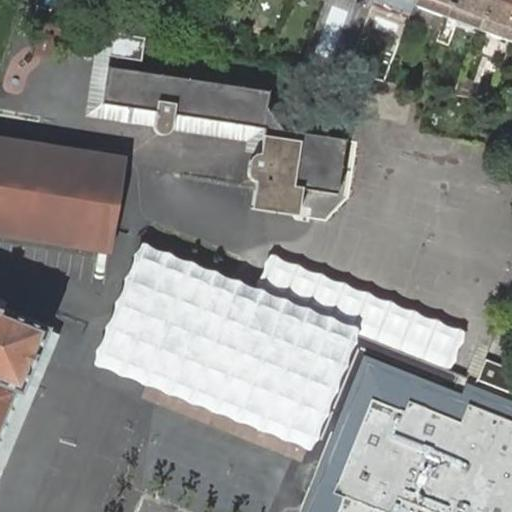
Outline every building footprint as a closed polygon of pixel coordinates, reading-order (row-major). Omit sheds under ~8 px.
[(415,0),(377,0),(411,12),(414,5),(415,0)] [(452,0),(415,0),(414,5),(428,10),(432,12),(446,17),(452,0)] [(457,21),(479,29),(489,0),(452,0),(446,17),(457,21)] [(511,0),(489,0),(479,29),(511,42),(511,41),(511,0)] [(25,16),(55,21),(58,10),(29,5),(25,16)] [(446,17),(437,40),(449,44),(457,21),(446,17)] [(266,118),(270,90),(108,66),(102,104),(155,112),(153,126),(153,128),(155,132),(159,135),(165,135),(168,132),(170,127),(173,114),(263,124),(260,149),(259,149),(258,149),(257,148),(256,148),(255,149),(254,149),(253,149),(252,150),(248,155),(246,168),(247,171),(248,174),(251,176),(255,177),(252,204),(299,211),(303,184),(339,190),(346,139),(275,128),(276,120),(266,118)] [(102,104),(104,89),(90,87),(87,114),(153,124),(155,112),(102,104)] [(263,124),(173,114),(170,127),(247,140),(245,149),(252,150),(253,149),(254,149),(255,149),(256,148),(257,148),(258,149),(259,149),(260,149),(263,124)] [(0,232),(15,235),(15,237),(19,238),(20,235),(43,239),(42,242),(46,242),(46,241),(70,245),(70,246),(73,246),(88,248),(88,249),(91,250),(91,249),(105,251),(105,253),(106,253),(107,252),(109,252),(110,244),(112,227),(113,227),(114,224),(112,224),(116,207),(117,207),(117,204),(116,204),(120,181),(121,181),(122,178),(121,178),(123,161),(124,161),(125,159),(58,147),(57,150),(34,146),(35,144),(31,143),(30,146),(7,142),(8,139),(4,139),(0,138),(0,232)] [(143,248),(100,355),(323,444),(366,337),(292,308),(143,248)] [(475,342),(305,275),(292,308),(366,337),(462,375),(475,342)] [(0,435),(3,428),(4,428),(6,422),(10,412),(10,413),(13,407),(12,406),(16,397),(16,398),(18,393),(20,394),(21,391),(21,392),(24,385),(28,373),(29,374),(31,367),(35,355),(36,356),(39,349),(38,349),(43,338),(46,332),(45,332),(47,329),(45,328),(38,325),(28,322),(28,321),(22,319),(10,314),(11,313),(2,309),(1,311),(0,310),(0,435)] [(511,369),(486,360),(478,381),(511,393),(511,369)] [(511,511),(511,422),(467,404),(460,422),(408,401),(404,411),(370,398),(332,493),(342,497),(336,511),(511,511)] [(185,511),(157,499),(151,511),(185,511)]
